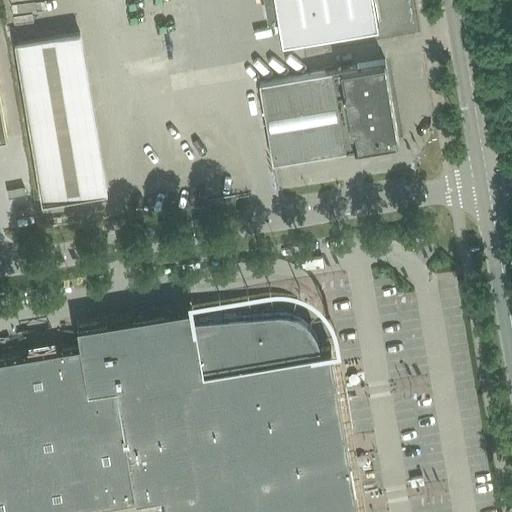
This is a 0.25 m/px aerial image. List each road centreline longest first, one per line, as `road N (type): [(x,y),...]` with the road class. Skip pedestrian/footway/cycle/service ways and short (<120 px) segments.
road 1 (unclassified): [(0,266),(485,186)]
road 2 (tertiary): [(485,186),(454,0)]
road 3 (tertiary): [(511,332),(485,186)]
